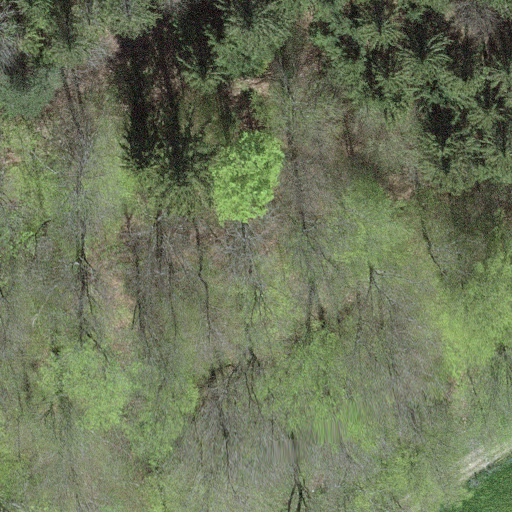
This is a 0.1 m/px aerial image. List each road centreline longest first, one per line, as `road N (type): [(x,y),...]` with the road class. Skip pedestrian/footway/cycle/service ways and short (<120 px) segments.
road 1 (track): [(0,108),(67,81),(168,0)]
road 2 (track): [(511,438),(398,511)]
